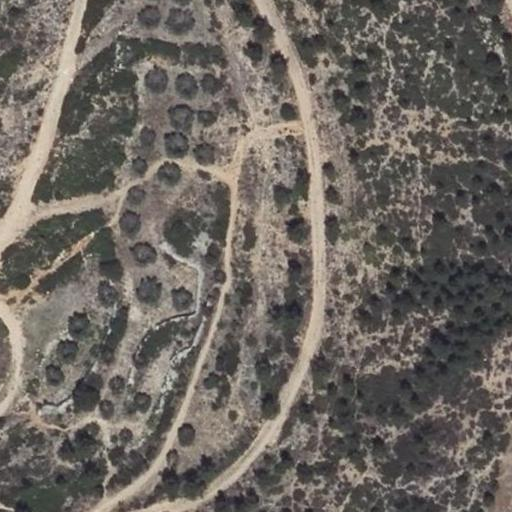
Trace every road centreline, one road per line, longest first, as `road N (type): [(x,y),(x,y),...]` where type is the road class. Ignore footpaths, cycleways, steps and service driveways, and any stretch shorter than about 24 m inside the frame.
road 1 (track): [(6,232),(174,167),(235,180),(220,309),(176,430),(134,488),(99,511)]
road 2 (track): [(161,511),(207,498),(265,453),(314,356),(328,245),(315,111),(262,0)]
road 3 (track): [(82,0),(30,193),(0,243)]
road 4 (track): [(0,301),(22,345),(23,380),(0,410)]
